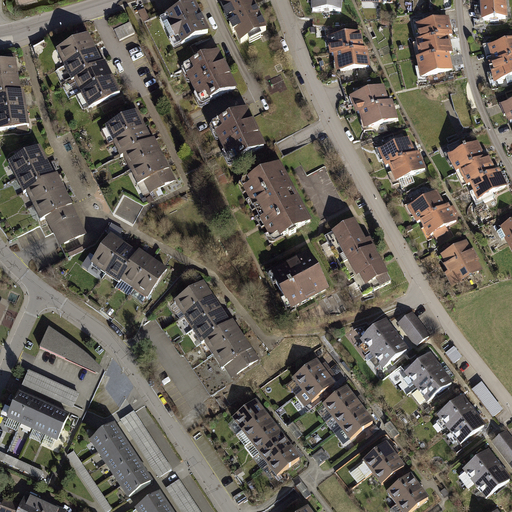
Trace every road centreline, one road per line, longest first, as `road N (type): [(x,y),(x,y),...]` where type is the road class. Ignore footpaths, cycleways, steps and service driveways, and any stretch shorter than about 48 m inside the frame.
road 1 (residential): [(281,0),(329,115),(425,293),(511,408)]
road 2 (residential): [(229,511),(124,352),(42,290)]
road 3 (residential): [(459,0),(474,87),(511,173)]
